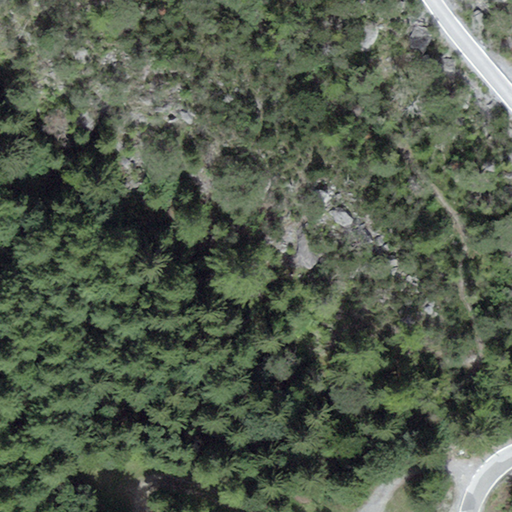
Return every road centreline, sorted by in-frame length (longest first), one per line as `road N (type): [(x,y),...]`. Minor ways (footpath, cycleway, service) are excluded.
road 1 (unclassified): [(426,0),(511,105)]
road 2 (track): [(481,483),(414,470),(387,485),(369,511)]
